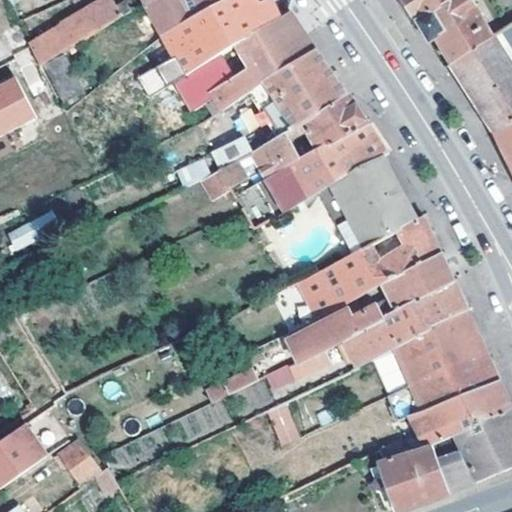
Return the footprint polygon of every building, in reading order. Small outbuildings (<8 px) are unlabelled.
[(41,67),(122,15),(112,0),(103,0),(30,46),(41,67)] [(176,79),(215,56),(230,47),(279,18),(270,0),(226,0),(162,36),(150,44),(163,67),(136,84),(144,98),(176,79)] [(147,0),(146,1),(162,36),(226,0),(147,0)] [(405,0),(409,6),(416,17),(443,0),(405,0)] [(472,0),(443,0),(416,17),(430,40),(435,38),(451,62),(492,33),(472,0)] [(301,26),(290,11),(279,18),(230,47),(236,58),(243,53),(247,51),(255,65),(251,68),(229,80),(212,90),(216,96),(223,108),(251,90),(317,48),(301,26)] [(511,20),(500,28),(511,46),(511,20)] [(511,120),(511,60),(494,32),(492,33),(451,62),(473,95),(495,129),(511,120)] [(281,137),(289,132),(304,123),(349,94),(329,66),(317,48),(251,90),(281,137)] [(247,51),(243,53),(251,68),(255,65),(247,51)] [(221,67),(215,56),(176,79),(194,110),(216,96),(212,90),(229,80),(221,67)] [(81,100),(58,57),(41,67),(64,113),(81,100)] [(0,136),(37,120),(17,76),(0,83),(0,136)] [(307,144),(314,155),(323,151),(328,147),(368,123),(356,105),(349,94),(304,123),(308,130),(313,139),(307,144)] [(511,120),(495,129),(504,147),(511,163),(511,120)] [(285,210),(319,190),(332,183),(382,155),(387,152),(377,137),(368,123),(328,147),(323,151),(314,155),(305,159),(267,179),(285,210)] [(289,132),(293,139),(308,130),(304,123),(289,132)] [(251,153),(267,179),(305,159),(293,139),(289,132),(281,137),(255,151),(251,153)] [(215,153),(224,169),(241,159),(251,153),(255,151),(246,136),(215,153)] [(388,182),(394,178),(382,155),(332,183),(355,226),(404,199),(402,193),(395,196),(388,182)] [(221,171),(232,190),(252,178),(241,159),(224,169),(221,171)] [(152,179),(160,198),(189,185),(181,167),(152,179)] [(402,193),(394,178),(388,182),(395,196),(402,193)] [(319,190),(342,233),(355,226),(332,183),(319,190)] [(256,229),(275,218),(260,192),(240,203),(256,229)] [(373,242),(396,229),(416,219),(404,199),(355,226),(366,246),(373,242)] [(7,235),(16,251),(58,228),(49,211),(7,235)] [(379,256),(373,242),(366,246),(352,253),(300,281),(318,320),(384,283),(441,251),(432,232),(423,215),(416,219),(396,229),(403,242),(379,256)] [(342,233),(352,253),(366,246),(355,226),(342,233)] [(382,316),(455,279),(450,269),(444,257),(441,251),(384,283),(390,298),(376,304),(382,316)] [(459,290),(455,279),(382,316),(357,329),(323,345),(330,360),(349,351),(355,361),(393,343),(467,306),(459,290)] [(357,329),(382,316),(376,304),(353,316),(351,317),(357,329)] [(476,327),(467,306),(393,343),(410,381),(448,362),(486,348),(476,327)] [(351,317),(353,316),(349,309),(313,330),(279,346),(287,363),(297,358),(323,345),(357,329),(351,317)] [(304,372),(330,360),(323,345),(297,358),(304,372)] [(511,403),(492,360),(486,348),(448,362),(410,381),(385,393),(414,451),(431,444),(511,406),(511,403)] [(211,400),(259,377),(252,365),(205,388),(211,400)] [(285,403),(265,412),(282,448),(302,439),(285,403)] [(511,406),(431,444),(451,489),(475,481),(486,477),(511,466),(511,406)] [(23,423),(0,439),(0,485),(45,454),(23,423)] [(65,461),(82,483),(94,475),(100,470),(76,439),(55,456),(61,464),(65,461)] [(414,451),(386,464),(368,473),(377,492),(382,490),(387,487),(398,509),(411,503),(451,489),(431,444),(414,451)] [(120,482),(109,463),(100,470),(94,475),(104,492),(120,482)] [(387,487),(382,490),(391,511),(398,509),(387,487)] [(23,511),(16,502),(2,511),(23,511)]
